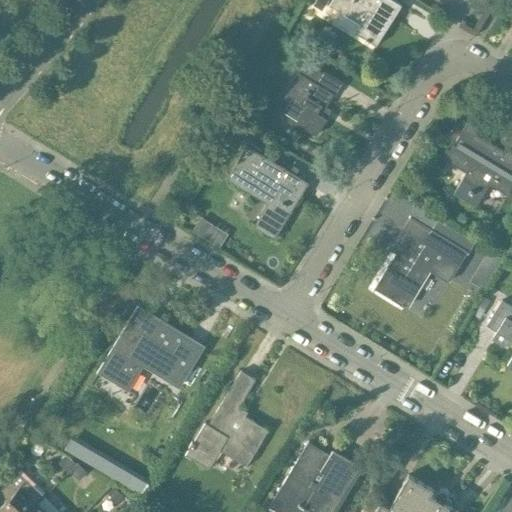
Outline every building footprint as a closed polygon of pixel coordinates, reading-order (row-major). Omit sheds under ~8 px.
[(376,46),(401,5),(393,0),(331,0),(329,5),(360,24),(355,33),(365,39),(364,41),(369,43),(370,42),(376,46)] [(335,96),(343,83),(323,70),(322,72),(307,63),(306,64),(296,58),(290,69),(296,73),(284,94),(290,98),(282,111),(296,120),(295,122),(316,135),(326,118),(321,115),(333,95),(335,96)] [(502,150),(476,134),(480,127),(467,119),(455,140),(457,142),(454,147),(452,145),(443,159),(465,172),(453,192),(475,206),(488,184),(506,195),(511,185),(511,149),(505,145),(502,150)] [(309,182),(296,174),(289,170),(247,144),(226,179),(256,197),(261,189),(272,196),(256,223),(252,220),(250,223),(274,238),(309,182)] [(416,206),(411,215),(432,228),(438,219),(416,206)] [(432,228),(411,215),(410,215),(399,233),(404,236),(373,289),(402,307),(427,265),(450,279),(468,250),(432,228)] [(511,355),(506,366),(511,370),(511,306),(501,300),(486,326),(495,332),(490,339),(504,348),(508,340),(511,341),(511,355)] [(98,371),(126,388),(138,369),(126,362),(134,348),(168,369),(163,377),(177,385),(201,347),(137,308),(98,371)] [(267,429),(245,415),(247,412),(238,406),(255,379),(241,371),(208,425),(204,423),(192,443),(190,441),(187,447),(189,448),(185,455),(207,469),(219,450),(245,466),(267,429)] [(284,511),(308,511),(310,510),(313,511),(329,511),(358,465),(336,452),(330,461),(320,455),(323,450),(308,441),(270,503),(284,511)] [(66,456),(59,463),(68,471),(75,464),(66,456)] [(70,471),(78,479),(85,472),(77,464),(70,471)] [(9,497),(5,501),(0,505),(0,511),(28,511),(37,503),(43,497),(17,471),(1,488),(9,497)] [(459,511),(429,494),(432,489),(407,474),(388,506),(380,501),(373,511),(459,511)] [(108,493),(117,501),(122,496),(114,488),(108,493)] [(45,511),(37,503),(28,511),(45,511)]
